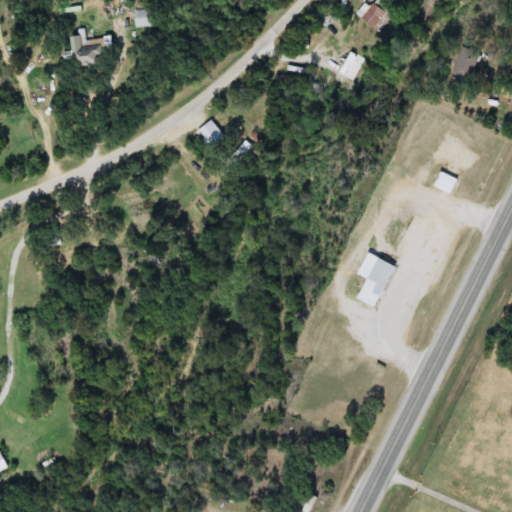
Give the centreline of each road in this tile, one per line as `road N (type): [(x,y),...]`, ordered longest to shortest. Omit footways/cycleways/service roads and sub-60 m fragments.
road 1 (residential): [(0,203),(138,141),(242,60),(300,0)]
road 2 (trunk): [(360,511),(511,206)]
